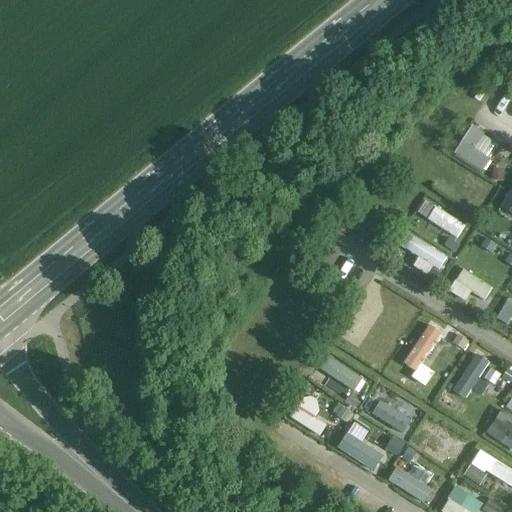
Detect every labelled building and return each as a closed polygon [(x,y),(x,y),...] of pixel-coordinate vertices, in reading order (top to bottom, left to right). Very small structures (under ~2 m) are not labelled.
[(470,126),(452,154),(482,173),(500,145),(470,126)] [(446,178),(482,202),(491,189),(455,165),(446,178)] [(511,215),(511,186),(498,204),(511,215)] [(448,233),(456,238),(464,226),(435,206),(426,219),(431,222),(424,231),(442,243),(448,233)] [(405,271),(421,279),(429,264),(440,269),(446,255),(405,235),(400,246),(414,253),(405,271)] [(444,288),(465,301),(479,280),(458,266),(444,288)] [(377,284),(369,296),(410,323),(418,310),(377,284)] [(365,295),(355,311),(377,325),(387,309),(365,295)] [(511,317),(511,300),(508,298),(500,309),(511,317)] [(511,333),(511,331),(511,317),(499,312),(493,326),(511,333)] [(414,334),(455,359),(466,341),(425,316),(414,334)] [(414,376),(422,364),(381,337),(373,350),(414,376)] [(487,356),(485,359),(471,351),(459,374),(498,395),(511,369),(487,356)] [(359,395),(367,382),(328,358),(320,371),(359,395)] [(379,401),(371,414),(403,434),(411,421),(379,401)] [(305,425),(312,412),(301,406),(294,418),(305,425)] [(485,434),(511,450),(511,416),(500,409),(485,434)] [(411,443),(421,448),(434,423),(424,418),(411,443)] [(337,452),(375,468),(382,452),(362,443),(369,426),(352,419),(337,452)] [(428,446),(457,465),(470,445),(441,426),(428,446)] [(511,488),(511,470),(481,449),(463,474),(478,484),(487,471),(511,488)] [(431,509),(441,495),(430,488),(437,479),(414,463),(398,486),(431,509)] [(452,488),(441,511),(476,511),(482,501),(452,488)]
